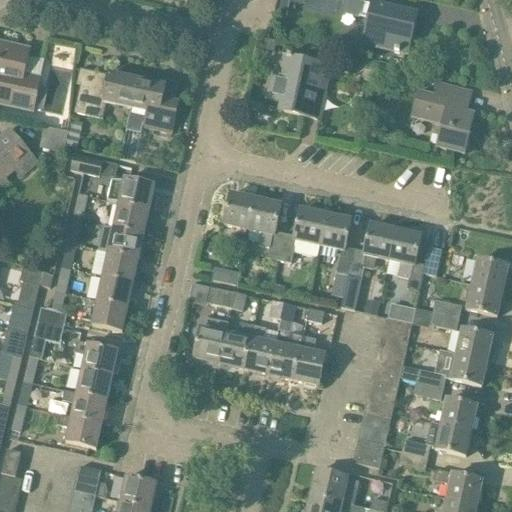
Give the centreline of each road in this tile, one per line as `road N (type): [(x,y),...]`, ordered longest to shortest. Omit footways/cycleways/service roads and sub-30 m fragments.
road 1 (residential): [(261,444),(174,427),(152,405),(152,366),(201,154)]
road 2 (residential): [(201,154),(222,44),(47,0)]
road 3 (residential): [(435,203),(201,154)]
road 4 (residential): [(261,444),(328,459),(356,323)]
